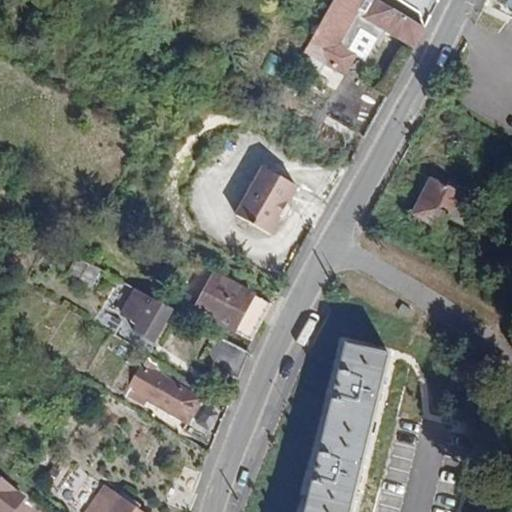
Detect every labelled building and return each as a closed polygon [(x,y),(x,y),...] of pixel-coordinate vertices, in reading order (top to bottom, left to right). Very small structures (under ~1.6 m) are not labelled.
[(415,48),(426,30),(375,0),(340,0),(310,51),(347,73),(358,53),(351,49),(362,30),(377,38),(379,40),(385,30),(415,48)] [(351,49),(358,53),(366,58),(377,38),(362,30),(351,49)] [(387,98),(352,78),(330,115),(366,136),(387,98)] [(361,144),(366,136),(330,115),(325,123),(361,144)] [(298,186),(265,166),(249,193),(288,214),(291,207),(290,199),(298,186)] [(476,207),(432,182),(412,218),(440,234),(442,232),(448,221),(454,224),(463,229),(476,207)] [(279,222),(284,222),(288,214),(249,193),(236,216),(271,235),(279,222)] [(454,224),(448,221),(442,232),(448,235),(454,224)] [(94,285),(102,270),(61,247),(52,264),(69,274),(71,271),(94,285)] [(197,308),(252,338),(270,305),(217,275),(197,308)] [(151,346),(171,310),(139,291),(132,303),(122,296),(111,315),(137,330),(133,335),(151,346)] [(251,354),(245,351),(209,331),(195,354),(223,370),(217,379),(234,391),(251,354)] [(391,359),(347,348),(313,490),(356,503),(391,359)] [(164,369),(165,368),(138,352),(115,390),(143,406),(149,395),(164,369)] [(173,374),(164,369),(149,395),(157,400),(169,381),(173,374)] [(201,400),(169,381),(157,400),(156,403),(187,422),(201,400)] [(165,503),(190,511),(198,494),(195,492),(202,471),(171,460),(164,478),(173,482),(165,503)] [(8,511),(12,511),(25,496),(0,477),(0,510),(2,507),(8,511)] [(313,490),(307,511),(353,511),(356,503),(313,490)] [(139,511),(120,497),(107,511),(139,511)]
